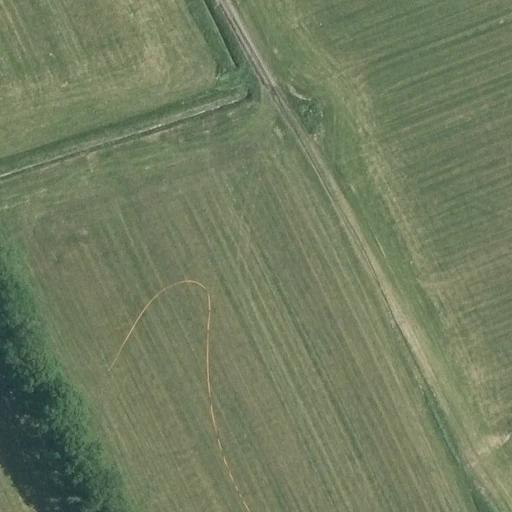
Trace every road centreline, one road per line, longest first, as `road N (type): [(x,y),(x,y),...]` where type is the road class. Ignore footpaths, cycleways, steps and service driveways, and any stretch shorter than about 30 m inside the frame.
road 1 (track): [(225,0),(303,137),(490,511)]
road 2 (track): [(281,99),(259,113),(0,195)]
